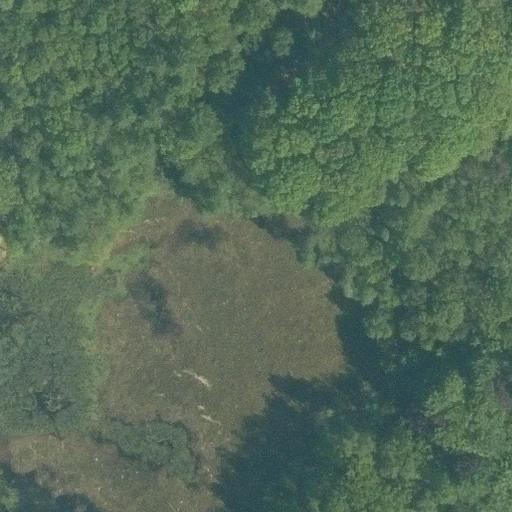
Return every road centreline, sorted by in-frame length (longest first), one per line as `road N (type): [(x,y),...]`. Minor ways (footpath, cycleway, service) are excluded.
road 1 (track): [(511,305),(296,205),(237,125),(198,0)]
road 2 (track): [(0,94),(12,166),(0,220)]
